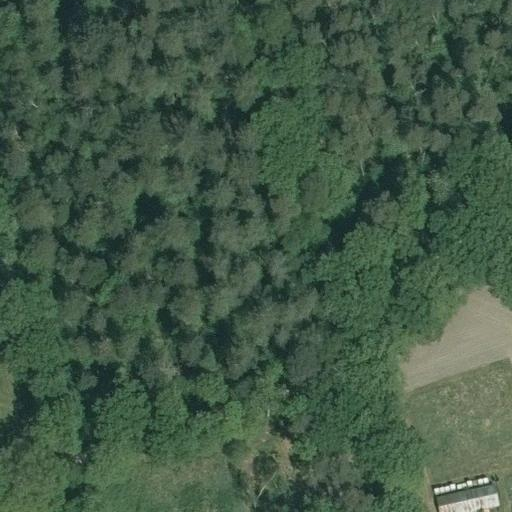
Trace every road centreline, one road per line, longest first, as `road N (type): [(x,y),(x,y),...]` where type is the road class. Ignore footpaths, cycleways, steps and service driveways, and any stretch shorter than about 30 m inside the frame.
road 1 (track): [(0,476),(297,389),(353,348),(511,159)]
road 2 (track): [(353,348),(402,511)]
